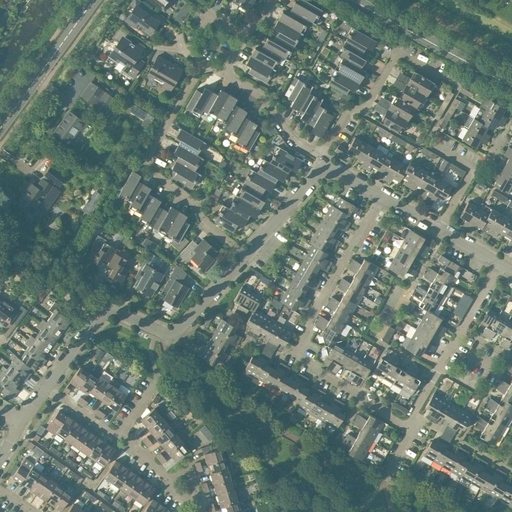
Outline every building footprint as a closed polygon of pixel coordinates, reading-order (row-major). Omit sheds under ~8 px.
[(135,7),(131,12),(126,19),(134,26),(136,23),(150,33),(158,21),(151,16),(154,11),(139,0),(132,0),(130,4),(135,7)] [(151,0),(163,8),(167,2),(169,3),(170,0),(151,0)] [(233,0),(233,1),(249,10),(254,0),(233,0)] [(291,10),(309,20),(314,23),(321,10),(303,0),(301,5),(295,2),(291,10)] [(301,33),(309,20),(291,10),(288,15),(283,12),(278,20),(301,33)] [(278,31),(276,36),(294,46),(301,33),(278,20),(273,28),(278,31)] [(353,28),(345,41),(364,52),(367,47),(372,50),(376,42),(353,28)] [(319,35),(316,41),(320,44),(324,38),(319,35)] [(268,38),(263,46),(281,56),(286,60),(294,46),(276,36),(273,41),(268,38)] [(123,70),(132,76),(143,61),(137,57),(142,50),(124,38),(118,47),(116,46),(109,55),(117,61),(119,58),(127,64),(123,70)] [(342,57),(361,68),(366,60),(361,57),(364,52),(345,41),(338,54),(342,57)] [(250,56),(273,70),(274,70),(277,70),(279,67),(278,64),(277,64),(281,56),(263,46),(260,51),(255,48),(250,56)] [(162,86),(170,91),(183,69),(158,55),(147,74),(163,83),(162,86)] [(273,70),(250,56),(246,64),(251,67),(248,72),(266,82),(273,70)] [(342,57),(335,70),(359,83),(363,75),(359,72),(361,68),(342,57)] [(359,83),(335,70),(327,83),(346,94),(349,89),(354,92),(359,83)] [(406,84),(426,96),(434,82),(414,71),(406,84)] [(298,111),(309,92),(312,87),(298,79),(294,77),(291,84),(294,86),(287,98),(292,100),(289,106),(298,111)] [(118,103),(113,99),(90,83),(81,95),(92,103),(90,106),(102,114),(107,118),(118,103)] [(463,83),(459,91),(470,97),(475,89),(463,83)] [(406,84),(398,98),(415,107),(418,109),(426,96),(406,84)] [(199,115),(202,111),(202,110),(212,92),(204,87),(201,92),(196,89),(186,107),(199,115)] [(202,110),(215,118),(229,94),(220,88),(217,94),(212,92),(202,110),(202,111),(202,110)] [(441,104),(446,107),(453,94),(449,91),(441,104)] [(308,123),(319,105),(322,100),(309,92),(298,111),(303,113),(300,118),(308,123)] [(215,118),(227,125),(228,126),(238,107),(233,104),(237,98),(229,94),(215,118)] [(395,96),(387,109),(407,120),(415,107),(398,98),(395,96)] [(451,106),(455,108),(459,101),(455,98),(451,106)] [(490,100),(484,111),(504,122),(506,117),(501,114),(505,108),(490,100)] [(441,104),(433,117),(435,118),(434,119),(438,121),(446,107),(441,104)] [(319,105),(308,123),(313,126),(310,131),(321,137),(334,114),(319,105)] [(452,115),(455,108),(451,106),(447,112),(452,115)] [(224,130),(237,138),(248,119),(244,116),(246,112),(238,107),(228,126),(227,125),(224,130)] [(407,120),(387,109),(380,122),(400,134),(407,120)] [(61,144),(64,140),(67,142),(78,127),(82,130),(86,124),(69,111),(54,132),(56,134),(52,138),(61,144)] [(484,111),(478,121),(478,122),(488,127),(493,130),(496,123),(501,126),(504,122),(484,111)] [(430,115),(422,128),(427,131),(434,119),(435,118),(433,117),(430,115)] [(485,133),(488,127),(478,122),(478,121),(469,116),(463,126),(467,129),(468,129),(487,140),(489,135),(485,133)] [(237,138),(234,143),(248,151),(259,132),(254,129),(256,124),(248,119),(237,138)] [(443,119),(439,126),(437,129),(442,132),(443,129),(447,122),(443,119)] [(384,135),(386,131),(379,127),(377,131),(384,135)] [(181,139),(178,144),(196,155),(204,142),(180,128),(176,137),(181,139)] [(427,131),(422,128),(414,142),(419,145),(427,131)] [(468,129),(467,129),(461,140),(476,148),(480,141),(484,144),(487,140),(468,129)] [(393,135),(386,131),(384,135),(390,139),(393,135)] [(357,157),(365,143),(355,137),(348,149),(339,144),(335,152),(348,159),(351,154),(357,157)] [(397,143),(404,147),(407,143),(400,139),(397,143)] [(361,166),(365,168),(376,149),(365,143),(357,157),(363,161),(361,166)] [(407,143),(404,147),(411,151),(414,147),(407,143)] [(178,156),(175,161),(193,171),(194,171),(202,158),(196,155),(178,144),(173,153),(178,156)] [(278,147),(269,162),(269,163),(287,174),(290,168),(295,172),(302,160),(278,147)] [(428,156),(430,151),(423,147),(420,152),(428,156)] [(372,166),(378,169),(386,155),(376,149),(365,168),(369,171),(372,166)] [(430,151),(428,156),(434,160),(437,155),(430,151)] [(381,178),(386,180),(397,161),(400,154),(396,152),(395,154),(394,154),(391,158),(386,155),(378,169),(384,173),(381,178)] [(264,159),(256,173),(274,184),(277,178),(283,181),(287,174),(269,163),(269,162),(264,159)] [(448,168),(451,163),(450,163),(451,163),(444,159),(438,169),(445,173),(448,168)] [(193,171),(175,161),(171,168),(176,172),(173,177),(192,187),(199,174),(194,171),(193,171)] [(407,167),(397,161),(386,180),(390,183),(393,178),(399,181),(402,176),(407,167)] [(405,185),(410,187),(421,168),(410,161),(407,167),(402,176),(408,180),(405,185)] [(457,167),(451,163),(448,168),(455,172),(457,167)] [(497,168),(494,172),(511,182),(511,168),(505,164),(502,170),(497,168)] [(59,187),(66,178),(50,166),(35,186),(31,183),(16,203),(30,213),(37,218),(44,208),(43,206),(46,202),(48,203),(54,195),(49,192),(54,186),(53,185),(54,183),(59,187)] [(417,185),(423,188),(431,173),(421,168),(410,187),(414,190),(417,185)] [(132,201),(142,183),(137,180),(140,175),(132,170),(119,193),(132,201)] [(270,191),(274,184),(256,173),(251,170),(243,183),(262,193),(265,188),(270,191)] [(511,186),(511,182),(494,172),(492,176),(497,179),(493,185),(508,193),(511,186)] [(426,196),(430,199),(442,180),(431,173),(423,188),(429,191),(426,196)] [(442,180),(430,199),(435,201),(437,196),(444,200),(452,185),(442,180)] [(483,190),(486,186),(479,182),(476,186),(483,190)] [(129,206),(142,214),(152,196),(147,193),(150,188),(142,183),(132,201),(129,206)] [(243,183),(236,196),(259,209),(264,201),(259,198),(262,193),(243,183)] [(498,199),(500,194),(493,190),(491,195),(498,199)] [(95,191),(92,196),(99,201),(102,196),(95,191)] [(201,192),(195,195),(198,201),(204,198),(201,192)] [(498,199),(508,205),(511,200),(500,194),(498,199)] [(139,219),(152,227),(162,209),(157,206),(160,201),(152,196),(142,214),(139,219)] [(236,196),(228,208),(228,209),(247,220),(250,214),(255,217),(259,209),(236,196)] [(331,205),(330,206),(345,214),(348,216),(351,211),(359,215),(362,211),(340,198),(334,207),(331,205)] [(463,225),(468,228),(479,208),(468,202),(460,216),(466,220),(463,225)] [(482,203),(479,208),(468,228),(472,230),(475,225),(481,229),(484,224),(489,214),(492,209),(482,203)] [(228,209),(228,208),(223,205),(214,221),(233,232),(237,224),(242,227),(247,220),(228,209)] [(152,227),(165,234),(178,211),(170,206),(167,212),(162,209),(152,227)] [(330,206),(325,215),(347,228),(350,223),(342,218),(345,214),(330,206)] [(487,232),(491,234),(502,215),(492,209),(489,214),(484,224),(489,227),(487,232)] [(165,234),(172,239),(170,243),(179,251),(189,241),(182,235),(188,224),(183,221),(186,216),(178,211),(165,234)] [(325,215),(320,224),(334,233),(337,228),(345,232),(347,228),(325,215)] [(499,232),(504,235),(511,221),(511,220),(502,215),(491,234),(496,237),(499,232)] [(320,224),(314,234),(336,247),(340,241),(332,237),(334,233),(320,224)] [(404,240),(426,252),(429,248),(421,243),(424,238),(410,230),(404,240)] [(314,234),(309,243),(327,253),(323,251),(326,246),(334,251),(336,247),(314,234)] [(191,258),(204,269),(213,259),(210,256),(216,250),(203,239),(198,245),(192,240),(178,255),(187,263),(191,258)] [(404,240),(399,249),(413,257),(416,252),(424,257),(426,252),(404,240)] [(101,261),(106,265),(114,252),(116,248),(104,241),(100,248),(94,244),(87,257),(99,264),(101,261)] [(312,245),(307,254),(329,267),(332,262),(324,258),(327,253),(309,243),(312,245)] [(394,258),(394,259),(416,271),(418,267),(410,262),(413,257),(399,249),(394,246),(389,255),(394,258)] [(114,252),(106,265),(112,268),(108,275),(121,282),(128,269),(122,265),(126,259),(114,252)] [(136,287),(151,295),(163,275),(155,270),(158,266),(154,264),(158,257),(149,252),(134,277),(139,280),(136,287)] [(307,254),(302,264),(316,272),(318,268),(326,272),(329,267),(307,254)] [(44,255),(42,259),(50,264),(53,260),(44,255)] [(454,276),(457,278),(463,269),(441,256),(438,261),(446,265),(443,269),(443,270),(454,276)] [(350,264),(373,277),(379,267),(364,259),(361,264),(353,259),(350,264)] [(416,271),(394,259),(388,268),(402,276),(405,271),(413,276),(416,271)] [(302,264),(296,273),(318,286),(321,281),(313,277),(316,272),(302,264)] [(356,273),(353,278),(368,286),(373,277),(350,264),(348,268),(356,273)] [(164,299),(176,306),(187,287),(180,283),(186,273),(176,265),(162,289),(168,292),(164,299)] [(429,268),(427,273),(448,285),(454,276),(443,270),(443,269),(440,267),(437,272),(429,268)] [(296,273),(291,283),(305,291),(308,286),(315,291),(318,286),(296,273)] [(432,282),(429,287),(443,295),(448,285),(427,273),(424,277),(432,282)] [(342,278),(340,283),(362,296),(368,286),(353,278),(350,283),(342,278)] [(291,283),(285,292),(307,305),(310,300),(302,296),(305,291),(291,283)] [(345,292),(342,297),(356,305),(362,296),(340,283),(337,288),(345,292)] [(0,292),(1,291),(0,290),(0,289),(2,287),(0,285),(0,315),(9,303),(0,296),(0,292)] [(238,314),(251,292),(241,286),(233,301),(238,304),(234,312),(238,314)] [(419,287),(416,292),(437,304),(438,304),(443,295),(429,287),(426,291),(419,287)] [(261,297),(251,292),(238,314),(243,317),(248,309),(252,312),(246,323),(261,297)] [(307,305),(285,292),(280,302),(294,310),(297,305),(305,309),(307,305)] [(421,308),(426,311),(432,314),(432,313),(437,316),(443,306),(438,304),(437,304),(416,292),(413,296),(421,301),(418,306),(421,308)] [(246,333),(251,336),(264,314),(255,309),(261,298),(261,297),(246,323),(251,326),(246,333)] [(332,297),(329,301),(351,314),(356,305),(342,297),(339,301),(332,297)] [(334,311),(331,315),(346,324),(351,314),(329,301),(326,306),(334,311)] [(50,317),(68,331),(70,327),(67,324),(70,320),(59,311),(62,307),(55,302),(48,310),(53,313),(50,317)] [(18,310),(9,303),(0,315),(0,322),(6,327),(14,317),(19,320),(26,310),(21,306),(18,310)] [(421,308),(416,317),(421,320),(444,333),(446,328),(439,324),(442,318),(437,316),(432,313),(432,314),(426,311),(421,308)] [(486,337),(499,315),(489,309),(481,324),(486,327),(481,335),(486,337)] [(260,331),(265,334),(273,319),(264,314),(251,336),(256,339),(260,331)] [(321,316),(318,321),(340,333),(346,324),(331,315),(328,320),(321,316)] [(495,332),(500,335),(508,320),(499,315),(486,337),(491,340),(495,332)] [(43,319),(40,323),(58,336),(61,332),(65,335),(68,331),(50,317),(46,322),(43,319)] [(222,319),(216,328),(238,341),(241,337),(233,332),(236,327),(222,319)] [(265,344),(270,347),(283,325),(273,319),(265,334),(269,336),(265,344)] [(421,320),(416,329),(431,338),(433,333),(441,337),(444,333),(421,320)] [(500,346),(505,348),(511,335),(511,322),(508,320),(500,335),(504,337),(500,346)] [(322,336),(325,346),(336,343),(335,342),(340,333),(318,321),(315,325),(323,330),(320,335),(322,336)] [(398,322),(395,328),(399,331),(403,325),(398,322)] [(41,329),(38,334),(56,347),(58,343),(55,341),(58,336),(40,323),(37,327),(41,329)] [(283,325),(270,347),(274,349),(279,342),(284,345),(293,330),(283,325)] [(389,326),(386,332),(391,335),(395,329),(389,326)] [(216,328),(211,338),(225,346),(228,342),(236,346),(238,341),(216,328)] [(416,329),(410,339),(433,352),(436,347),(428,343),(431,338),(416,329)] [(31,336),(28,340),(46,353),(49,348),(53,351),(56,347),(38,334),(34,338),(31,336)] [(211,338),(205,347),(227,360),(230,355),(223,351),(225,346),(211,338)] [(433,352),(410,339),(405,349),(414,354),(419,357),(423,352),(430,356),(433,352)] [(29,346),(25,350),(43,364),(46,360),(43,357),(46,353),(28,340),(25,343),(29,346)] [(336,344),(336,343),(325,346),(327,355),(326,357),(331,360),(325,371),(329,373),(331,371),(344,348),(336,344)] [(97,347),(92,356),(99,360),(104,352),(97,347)] [(227,360),(205,347),(200,357),(214,366),(217,360),(225,364),(227,360)] [(340,366),(345,368),(353,354),(344,348),(331,371),(332,371),(330,373),(334,376),(340,366)] [(19,352),(16,356),(30,367),(33,370),(37,365),(41,368),(43,364),(25,350),(22,355),(19,352)] [(243,370),(253,376),(266,354),(261,352),(257,359),(252,356),(243,370)] [(13,360),(10,364),(28,378),(31,374),(27,371),(30,367),(16,356),(13,353),(10,357),(13,360)] [(373,372),(383,378),(396,356),(391,353),(386,361),(381,358),(373,372)] [(253,376),(263,381),(271,367),(267,365),(271,357),(266,354),(253,376)] [(345,379),(350,382),(363,359),(353,354),(345,368),(350,371),(345,379)] [(383,378),(393,383),(401,369),(396,367),(401,359),(396,356),(383,378)] [(373,365),(363,359),(350,382),(355,384),(359,376),(364,379),(373,365)] [(263,381),(272,387),(285,365),(280,362),(275,370),(271,367),(263,381)] [(3,366),(0,370),(18,383),(22,379),(25,381),(28,378),(10,364),(7,369),(3,366)] [(393,383),(402,389),(414,367),(410,364),(405,372),(401,369),(393,383)] [(272,387),(281,392),(290,378),(285,375),(289,368),(285,365),(272,387)] [(79,388),(89,373),(80,367),(70,382),(79,388)] [(414,367),(402,389),(411,394),(420,380),(414,377),(419,369),(414,367)] [(18,383),(0,370),(0,375),(1,376),(0,377),(0,382),(5,387),(1,391),(12,399),(19,390),(15,388),(18,383)] [(89,373),(79,388),(88,394),(90,391),(89,391),(98,380),(97,379),(89,373)] [(281,392),(291,398),(303,376),(299,373),(294,381),(290,378),(281,392)] [(90,391),(98,397),(109,383),(99,376),(97,379),(98,380),(89,391),(90,391)] [(308,379),(303,376),(291,398),(300,403),(297,407),(298,407),(308,389),(304,386),(308,379)] [(109,383),(98,397),(107,404),(117,389),(120,385),(112,378),(109,383)] [(501,380),(498,385),(511,392),(511,379),(511,380),(509,385),(501,380)] [(238,381),(234,388),(240,391),(244,384),(238,381)] [(503,394),(501,399),(511,405),(511,392),(498,385),(496,390),(503,394)] [(298,407),(307,412),(320,390),(316,387),(312,395),(307,392),(309,389),(308,389),(298,407)] [(116,410),(126,395),(128,392),(127,391),(125,394),(117,389),(107,404),(116,410)] [(307,412),(317,418),(325,404),(321,401),(325,393),(320,390),(307,412)] [(430,421),(443,399),(433,393),(425,407),(430,410),(426,418),(430,421)] [(317,418),(326,423),(339,401),(335,398),(330,406),(325,404),(317,418)] [(440,416),(444,418),(452,404),(443,399),(430,421),(435,424),(440,416)] [(490,399),(487,404),(510,416),(511,412),(511,405),(501,399),(498,403),(490,399)] [(339,401),(326,423),(336,429),(344,415),(339,412),(344,404),(339,401)] [(394,402),(391,408),(397,412),(401,406),(394,402)] [(158,404),(154,408),(140,419),(147,428),(165,413),(158,404)] [(444,429),(449,432),(462,410),(452,404),(444,418),(449,421),(444,429)] [(493,413),(490,417),(504,425),(510,416),(487,404),(485,408),(493,413)] [(56,433),(68,416),(59,410),(46,429),(55,435),(56,433)] [(462,410),(449,432),(453,434),(458,426),(463,429),(471,415),(462,410)] [(147,428),(154,436),(168,425),(172,422),(165,413),(147,428)] [(358,415),(356,419),(378,432),(383,422),(369,414),(366,419),(358,415)] [(56,433),(64,438),(76,422),(68,416),(56,433)] [(479,417),(476,422),(499,435),(504,425),(490,417),(487,422),(479,417)] [(361,428),(358,433),(372,441),(378,432),(356,419),(353,424),(361,428)] [(64,438),(71,444),(83,427),(76,422),(64,438)] [(493,445),(499,435),(476,422),(474,427),(482,431),(479,436),(493,445)] [(203,424),(199,428),(204,434),(208,430),(203,424)] [(154,436),(161,444),(175,433),(168,425),(154,436)] [(71,444),(79,449),(91,433),(83,427),(71,444)] [(79,449),(88,455),(99,438),(91,433),(79,449)] [(161,444),(168,453),(182,441),(175,433),(161,444)] [(348,433),(345,438),(367,451),(372,441),(358,433),(356,438),(348,433)] [(422,456),(432,461),(445,439),(440,436),(435,444),(431,441),(422,456)] [(88,455),(95,461),(107,444),(99,438),(88,455)] [(186,438),(182,441),(168,453),(175,461),(193,447),(186,438)] [(367,451),(345,438),(342,442),(350,447),(347,452),(361,461),(367,451)] [(432,461),(441,467),(450,452),(445,449),(449,441),(445,439),(432,461)] [(219,443),(202,448),(203,452),(207,464),(224,459),(229,457),(225,447),(221,449),(220,446),(219,443)] [(115,450),(107,444),(95,461),(103,466),(115,450)] [(441,467),(451,472),(464,450),(459,447),(455,455),(450,452),(441,467)] [(451,472),(460,477),(468,463),(464,460),(468,452),(464,450),(451,472)] [(207,464),(210,474),(227,469),(232,468),(229,457),(224,459),(207,464)] [(460,477),(469,483),(482,460),(477,457),(473,465),(468,463),(460,477)] [(33,466),(33,467),(34,465),(25,458),(12,477),(21,483),(33,466)] [(112,482),(123,466),(115,460),(104,477),(112,482)] [(469,483),(478,488),(487,474),(482,471),(487,463),(482,460),(469,483)] [(65,466),(59,462),(57,466),(62,470),(65,466)] [(84,465),(82,468),(80,471),(85,475),(88,472),(90,469),(84,465)] [(21,483),(29,488),(41,472),(33,467),(33,466),(21,483)] [(112,482),(119,488),(131,471),(123,466),(112,482)] [(478,488),(488,494),(501,471),(496,468),(491,476),(487,474),(478,488)] [(210,474),(214,485),(231,479),(227,469),(210,474)] [(119,488),(127,493),(139,477),(131,471),(119,488)] [(488,494),(497,499),(506,485),(501,482),(506,474),(501,471),(488,494)] [(29,488),(37,494),(48,477),(41,472),(29,488)] [(37,494),(45,499),(56,483),(48,477),(37,494)] [(127,493),(135,499),(147,482),(139,477),(127,493)] [(214,485),(217,495),(234,490),(231,479),(214,485)] [(155,488),(147,482),(135,499),(143,504),(155,488)] [(45,499),(53,505),(64,488),(56,483),(45,499)] [(497,499),(507,505),(511,495),(511,484),(511,487),(506,485),(497,499)] [(64,488),(53,505),(61,511),(72,494),(64,488)] [(217,495),(220,505),(237,500),(234,490),(217,495)] [(117,508),(119,504),(122,500),(117,497),(112,504),(117,508)] [(142,511),(154,511),(160,504),(152,499),(142,511)] [(240,510),(237,500),(220,505),(222,511),(234,511),(240,510),(242,509),(240,510)]
